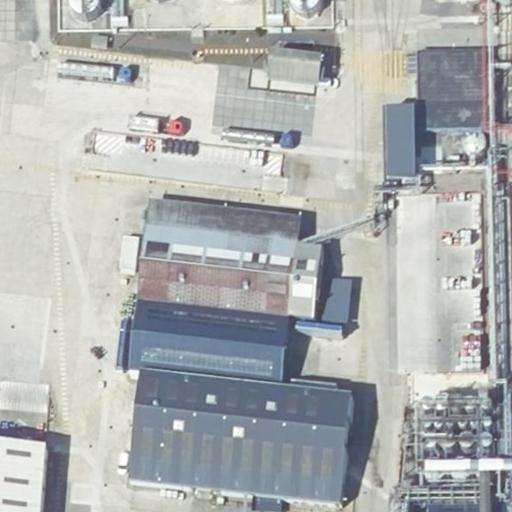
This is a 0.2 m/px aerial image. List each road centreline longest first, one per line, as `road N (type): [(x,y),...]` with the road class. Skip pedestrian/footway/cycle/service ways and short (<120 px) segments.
road 1 (unknown): [(24,92),(17,155),(25,207),(62,358),(101,458),(97,511)]
road 2 (unknown): [(326,124),(352,188),(369,278),(371,511)]
